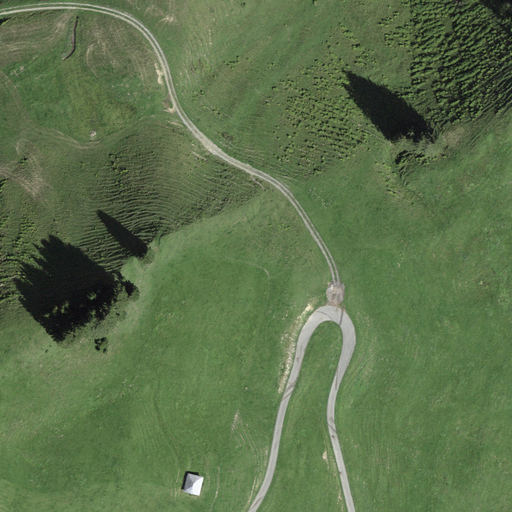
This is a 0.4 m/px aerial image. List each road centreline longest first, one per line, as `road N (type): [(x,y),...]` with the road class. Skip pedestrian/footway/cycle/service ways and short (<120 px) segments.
road 1 (track): [(331,311),(330,260),(300,210),(276,181),(222,154),(183,117),(139,24),(83,4),(0,11)]
road 2 (unclassified): [(351,511),(329,413),(346,333),(331,311),(304,329),(266,478),(249,511)]
